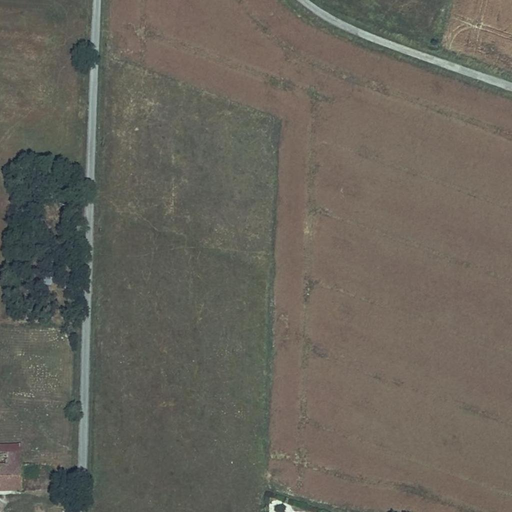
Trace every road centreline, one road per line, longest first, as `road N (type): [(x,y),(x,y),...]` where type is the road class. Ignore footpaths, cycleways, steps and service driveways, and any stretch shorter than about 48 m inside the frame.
road 1 (unclassified): [(98,0),(81,511)]
road 2 (unclassified): [(511,86),(348,25),(305,0)]
